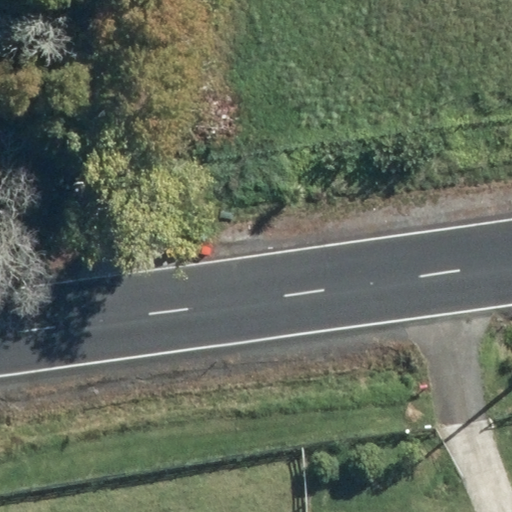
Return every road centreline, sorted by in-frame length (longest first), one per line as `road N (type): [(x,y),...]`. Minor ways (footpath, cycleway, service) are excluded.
road 1 (unclassified): [(0,330),(511,260)]
road 2 (unknown): [(120,314),(114,0)]
